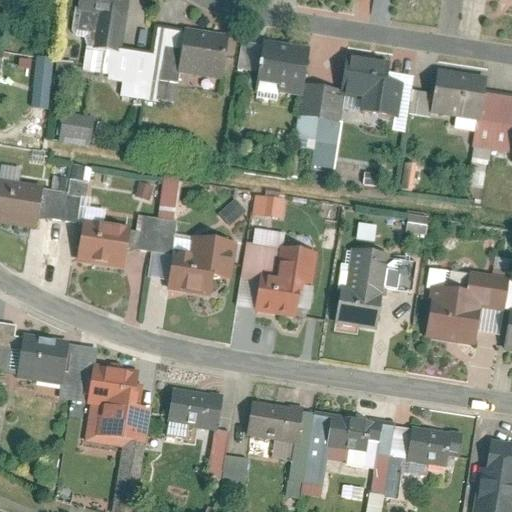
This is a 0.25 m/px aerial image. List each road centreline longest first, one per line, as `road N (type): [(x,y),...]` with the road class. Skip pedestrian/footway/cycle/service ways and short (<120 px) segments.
road 1 (residential): [(0,278),(74,321),(163,351),(511,402)]
road 2 (residential): [(511,52),(231,13),(204,0)]
